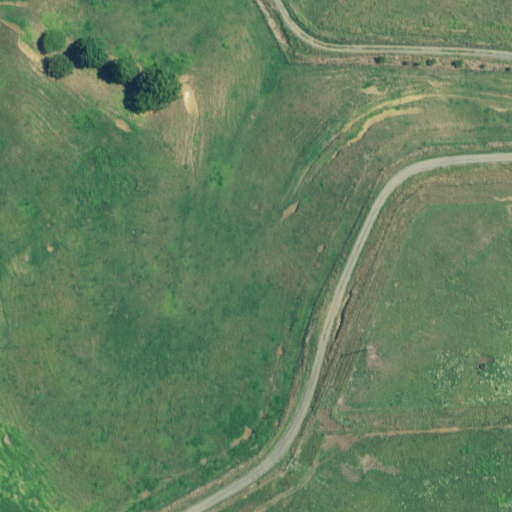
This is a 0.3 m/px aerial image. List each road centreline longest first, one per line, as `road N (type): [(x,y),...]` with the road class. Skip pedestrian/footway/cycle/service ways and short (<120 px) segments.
road 1 (track): [(204,511),(240,490),(283,428),(323,287),(383,186),(418,164),(511,159)]
road 2 (track): [(268,0),(329,33),(511,62)]
